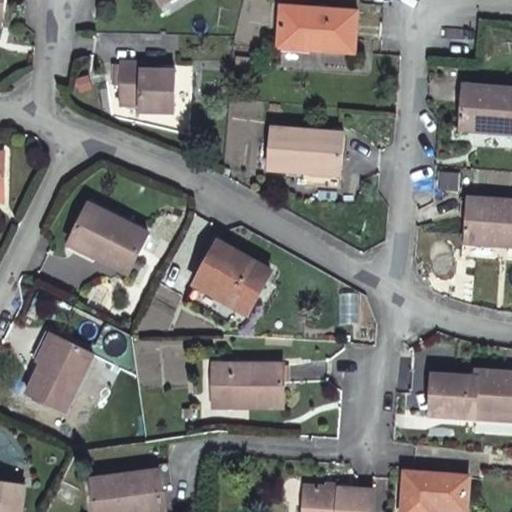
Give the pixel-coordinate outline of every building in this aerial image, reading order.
[(359,16),(287,10),(285,43),(357,49),(359,16)] [(182,76),(163,75),(145,75),(146,61),(126,61),(123,102),(147,102),(147,108),(181,109),(182,76)] [(145,75),(163,75),(163,62),(146,61),(145,75)] [(511,86),(458,85),(457,133),(493,135),(494,130),(511,131),(511,86)] [(270,171),(304,174),(304,169),(338,172),(341,132),(274,126),(270,171)] [(304,169),(304,174),(302,190),(336,193),(338,172),(304,169)] [(134,222),(81,200),(63,243),(84,251),(87,244),(119,258),(134,222)] [(511,202),(474,200),(472,236),(504,239),(504,243),(511,243),(511,202)] [(272,264),(226,240),(205,278),(198,293),(236,313),(244,299),(251,303),(272,264)] [(45,354),(56,330),(49,327),(38,351),(45,354)] [(96,348),(56,330),(45,354),(29,388),(69,406),(96,348)] [(429,405),(473,409),(474,401),(511,405),(511,363),(473,360),(472,367),(431,365),(429,405)] [(290,364),(229,361),(227,392),(256,393),(256,399),(288,400),(290,364)] [(511,405),(474,401),(473,409),(511,413),(511,405)] [(171,456),(132,462),(134,471),(164,467),(165,472),(173,471),(171,456)] [(463,468),(400,464),(396,505),(428,507),(429,502),(460,503),(463,468)] [(134,471),(141,511),(144,511),(171,508),(165,472),(164,467),(134,471)] [(104,511),(141,511),(134,471),(99,476),(104,511)] [(19,511),(24,485),(0,481),(0,511),(19,511)] [(299,511),(367,511),(368,487),(300,484),(299,511)]
